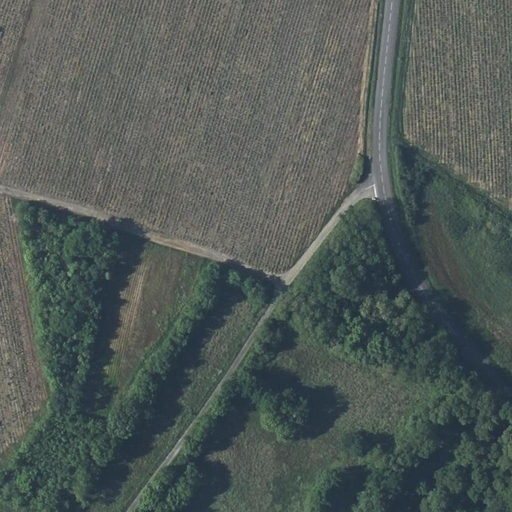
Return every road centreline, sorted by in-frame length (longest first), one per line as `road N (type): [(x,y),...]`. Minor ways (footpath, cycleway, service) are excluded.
road 1 (tertiary): [(392,0),(381,130),(390,225),(432,308),(511,399)]
road 2 (track): [(285,284),(0,187)]
road 3 (track): [(381,130),(511,210)]
